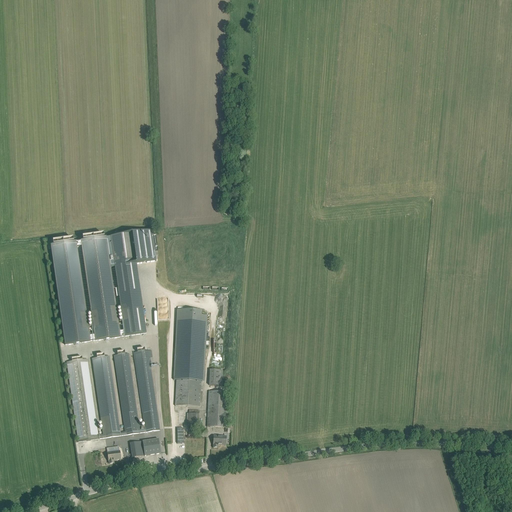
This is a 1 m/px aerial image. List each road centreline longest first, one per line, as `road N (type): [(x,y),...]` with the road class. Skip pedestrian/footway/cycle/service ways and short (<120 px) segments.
road 1 (unclassified): [(33,511),(132,480),(346,447),(511,446)]
road 2 (unknown): [(172,473),(173,299)]
road 3 (unknown): [(164,474),(154,341)]
